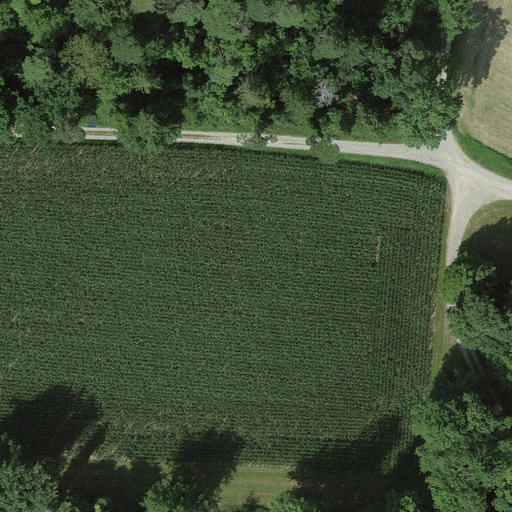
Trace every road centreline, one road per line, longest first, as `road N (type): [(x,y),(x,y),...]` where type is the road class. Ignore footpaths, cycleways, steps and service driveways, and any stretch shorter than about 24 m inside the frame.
road 1 (track): [(0,128),(415,151),(459,167)]
road 2 (track): [(459,167),(466,206),(451,260),(457,341),(511,441)]
road 3 (track): [(459,167),(438,87),(456,0)]
